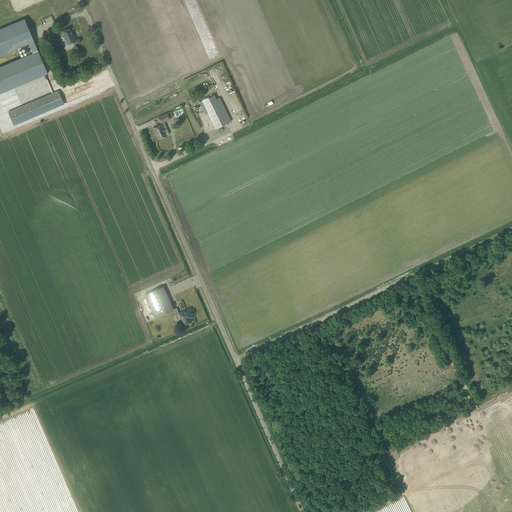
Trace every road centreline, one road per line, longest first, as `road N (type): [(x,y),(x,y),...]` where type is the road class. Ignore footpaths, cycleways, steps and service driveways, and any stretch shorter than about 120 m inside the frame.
road 1 (unclassified): [(302,511),(81,0)]
road 2 (track): [(511,230),(236,359)]
